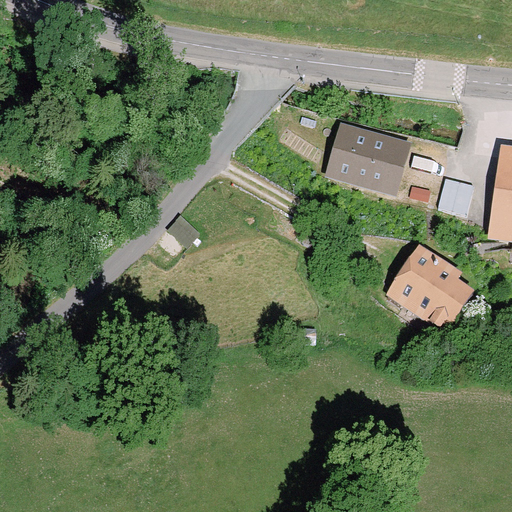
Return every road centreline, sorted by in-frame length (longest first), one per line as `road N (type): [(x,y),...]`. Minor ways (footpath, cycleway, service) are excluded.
road 1 (unclassified): [(275,56),(221,152),(135,257),(0,386)]
road 2 (tertiary): [(27,0),(104,30),(275,56)]
road 3 (tertiary): [(275,56),(511,83)]
